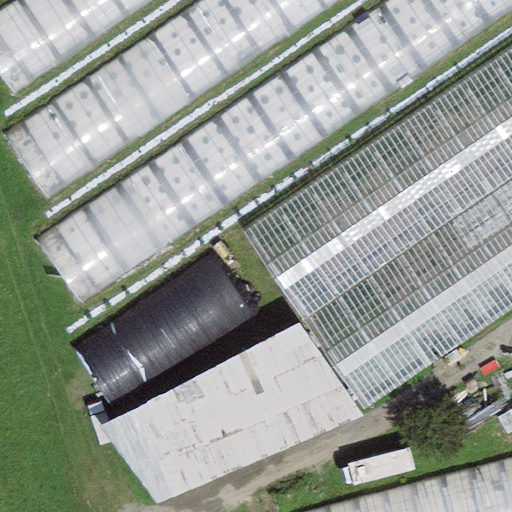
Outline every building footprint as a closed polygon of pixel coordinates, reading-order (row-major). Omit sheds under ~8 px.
[(22,0),(0,15),(0,65),(24,101),(174,0),(22,0)] [(214,0),(9,138),(56,208),(365,0),(214,0)] [(511,0),(390,0),(36,237),(83,307),(511,19),(511,0)] [(511,52),(245,239),(301,328),(361,423),(511,318),(511,52)] [(254,325),(217,263),(85,343),(122,405),(254,325)] [(301,328),(104,425),(160,507),(361,423),(301,328)] [(511,410),(465,429),(477,459),(511,444),(511,410)] [(511,511),(511,465),(328,511),(511,511)]
